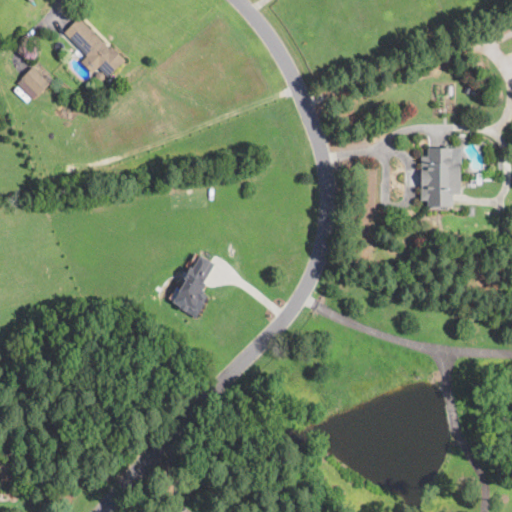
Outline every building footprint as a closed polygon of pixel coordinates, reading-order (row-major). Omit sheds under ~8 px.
[(109,47),(110,48),(112,46),(126,60),(122,64),(121,64),(108,77),(99,67),(93,73),(81,61),(87,55),(65,32),(79,17),(109,47)] [(39,95),(38,95),(22,78),(33,67),(49,84),(39,95)] [(105,75),(104,77),(101,79),(98,78),(96,77),(96,73),(99,71),(102,71),(105,75)] [(453,160),(453,162),(461,162),(461,193),(453,193),(453,206),(428,206),(428,200),(421,200),(421,156),(428,156),(428,148),(453,147),(453,160)] [(215,264),(212,269),(205,282),(208,284),(203,291),(207,293),(202,302),(201,301),(196,310),(189,306),(186,311),(180,308),(181,306),(174,302),(186,279),(185,278),(190,267),(193,268),(200,255),(215,263),(215,264)]
